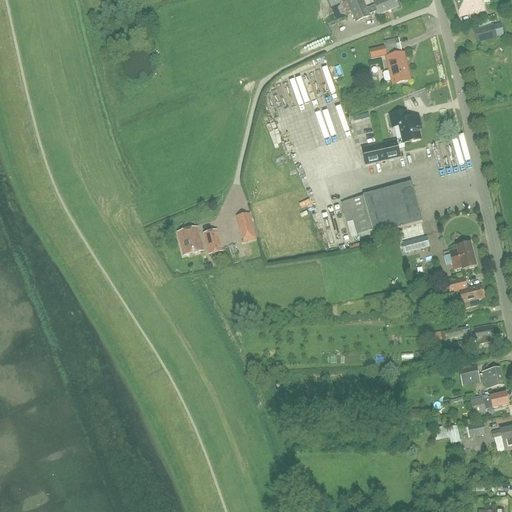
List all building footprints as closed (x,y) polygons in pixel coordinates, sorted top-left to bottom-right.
[(372,0),(374,5),(366,9),(362,0),(345,0),(355,22),(369,16),(368,15),(377,11),(378,15),(398,7),(395,0),(372,0)] [(457,0),(455,0),(460,17),(484,11),(480,0),(457,0)] [(493,26),(474,30),(478,43),(496,38),(493,26)] [(322,45),(330,39),(327,34),(319,40),(322,45)] [(391,38),(393,51),(409,49),(407,35),(391,38)] [(383,46),(368,50),(371,60),(386,56),(383,46)] [(392,85),(410,81),(403,53),(386,57),(389,71),(383,72),(382,74),(384,81),(386,82),(391,81),(392,85)] [(336,65),(330,67),(336,94),(342,93),(336,65)] [(377,86),(375,77),(361,80),(363,89),(377,86)] [(356,111),(363,107),(361,102),(353,106),(356,111)] [(396,141),(397,145),(420,140),(417,126),(420,125),(418,117),(407,119),(405,111),(389,115),(392,128),(398,126),(401,140),(396,141)] [(400,157),(397,145),(396,141),(361,149),(365,166),(400,157)] [(422,222),(411,183),(362,196),(365,207),(350,211),(357,235),(372,231),(374,236),(422,222)] [(249,214),(238,217),(241,230),(252,227),(249,214)] [(203,251),(197,227),(177,233),(183,257),(203,251)] [(214,231),(203,234),(207,251),(219,248),(214,231)] [(429,247),(426,236),(402,242),(402,245),(399,246),(400,253),(405,252),(405,254),(429,247)] [(476,267),(470,243),(456,247),(456,249),(449,251),(454,270),(461,268),(462,270),(476,267)] [(421,276),(419,279),(420,282),(423,284),(427,284),(429,281),(428,277),(425,275),(421,276)] [(459,289),(463,310),(480,306),(478,300),(484,299),(481,286),(467,289),(465,279),(448,283),(450,292),(459,289)] [(400,293),(388,295),(390,304),(402,301),(400,293)] [(445,315),(452,314),(460,312),(458,305),(451,307),(452,309),(444,311),(445,315)] [(490,326),(473,329),(476,345),(494,341),(490,326)] [(470,335),(468,327),(461,328),(463,336),(470,335)] [(454,353),(466,350),(464,341),(452,343),(454,353)] [(479,383),(476,368),(459,371),(462,387),(479,383)] [(503,386),(499,369),(482,373),(486,390),(503,386)] [(508,405),(505,394),(481,400),(480,400),(471,402),(474,416),(484,414),(483,411),(508,405)] [(391,421),(420,419),(420,410),(391,411),(391,421)] [(483,422),(466,426),(469,439),(486,435),(483,422)] [(449,439),(459,437),(457,426),(447,428),(449,439)] [(511,427),(492,433),(493,438),(500,437),(504,451),(511,449),(511,427)]
